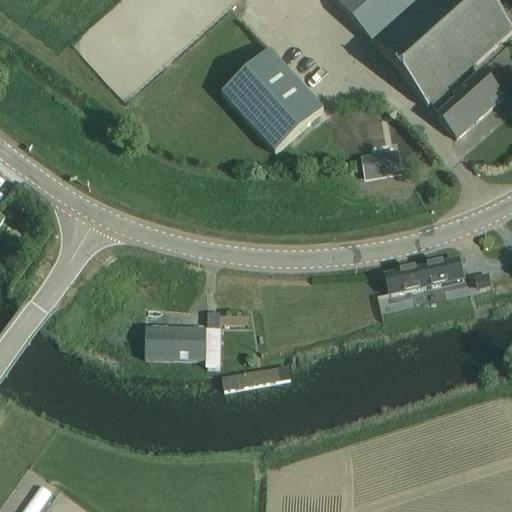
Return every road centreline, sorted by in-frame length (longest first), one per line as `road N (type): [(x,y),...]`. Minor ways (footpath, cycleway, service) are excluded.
road 1 (secondary): [(97,214),(213,253),(316,260),(378,252),(511,204)]
road 2 (unclassified): [(0,363),(97,214)]
